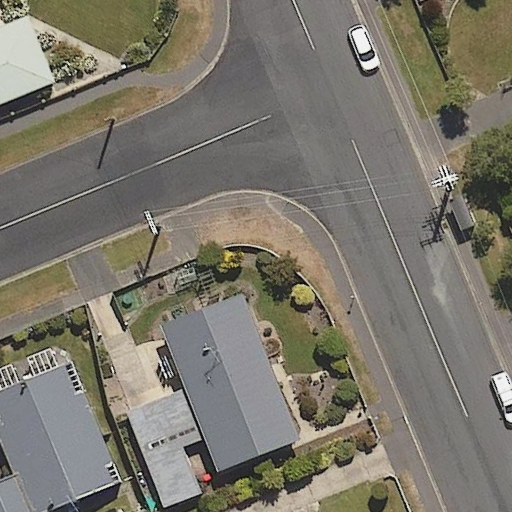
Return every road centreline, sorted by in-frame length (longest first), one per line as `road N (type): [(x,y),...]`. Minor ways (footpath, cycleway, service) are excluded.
road 1 (residential): [(326,92),(500,511)]
road 2 (residential): [(326,92),(0,229)]
